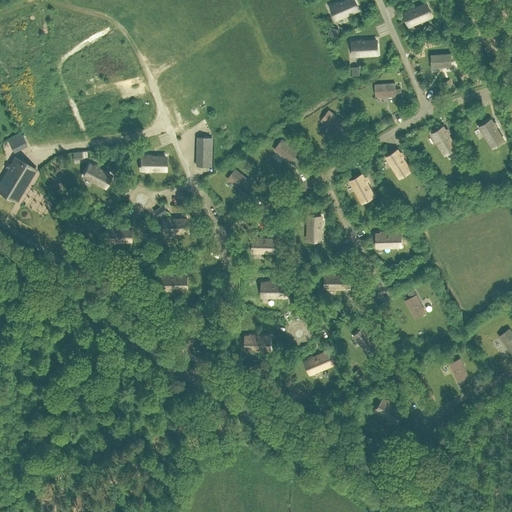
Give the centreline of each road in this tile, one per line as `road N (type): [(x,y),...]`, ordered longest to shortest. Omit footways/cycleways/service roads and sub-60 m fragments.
road 1 (tertiary): [(391,511),(0,248)]
road 2 (track): [(141,413),(0,509)]
